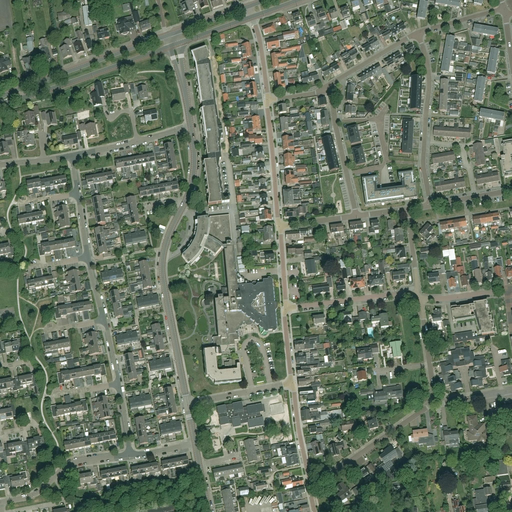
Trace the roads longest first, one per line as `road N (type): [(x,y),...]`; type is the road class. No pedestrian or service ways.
road 1 (tertiary): [(187,404),(162,263),(192,180),(190,127)]
road 2 (unclassified): [(24,96),(172,45)]
road 3 (unclassified): [(167,36),(21,87)]
road 4 (residential): [(309,485),(434,403)]
road 5 (residential): [(285,309),(417,298)]
road 6 (residential): [(335,121),(377,119),(386,156),(381,167),(346,173)]
road 7 (residential): [(278,226),(267,101)]
